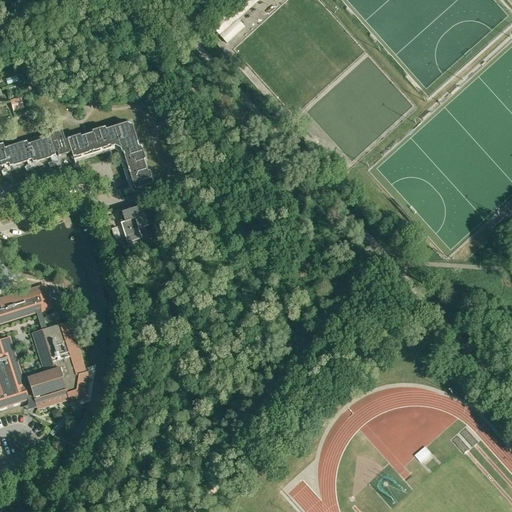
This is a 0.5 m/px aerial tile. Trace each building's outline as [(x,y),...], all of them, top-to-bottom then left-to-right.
[(237,20),(259,0),(241,0),(212,27),(226,43),(244,27),(237,20)] [(19,81),(17,75),(6,78),(8,84),(19,81)] [(24,107),(21,97),(11,100),(13,110),(24,107)] [(50,138),(49,138),(27,145),(26,141),(4,149),(2,144),(0,144),(0,166),(8,164),(9,167),(31,160),(32,163),(50,158),(50,157),(55,155),(54,153),(57,152),(58,157),(68,153),(71,152),(73,158),(110,146),(111,149),(115,148),(118,150),(119,154),(122,153),(134,190),(153,184),(149,171),(145,159),(141,146),(138,147),(130,122),(105,130),(104,127),(92,131),(93,137),(81,141),(79,135),(67,139),(67,140),(64,141),(61,131),(51,134),(52,137),(50,138)] [(146,226),(139,206),(119,213),(122,222),(119,223),(123,238),(137,233),(136,229),(146,226)] [(117,228),(112,229),(115,240),(120,238),(117,228)] [(116,245),(118,251),(124,249),(129,247),(127,242),(120,238),(115,240),(116,245)] [(0,408),(28,399),(30,404),(35,403),(36,408),(37,410),(68,400),(70,404),(86,399),(90,371),(85,372),(82,373),(81,370),(84,368),(69,321),(46,329),(41,330),(32,333),(45,373),(27,379),(29,385),(28,386),(25,387),(9,337),(0,340),(0,323),(36,313),(41,311),(51,308),(44,286),(0,299),(0,408)] [(69,317),(66,309),(58,311),(60,320),(69,317)] [(62,417),(59,408),(51,411),(53,414),(54,419),(62,417)]
